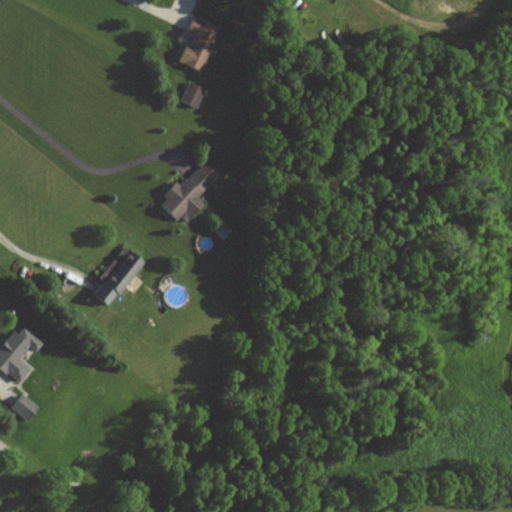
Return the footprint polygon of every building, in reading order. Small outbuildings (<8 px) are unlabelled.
[(198,73),(219,30),(190,17),(182,33),(187,36),(175,62),(198,73)] [(178,103),(195,108),(201,88),(184,83),(178,103)] [(194,198),(214,177),(200,163),(177,186),(174,183),(153,204),(172,222),(183,210),(189,216),(201,204),(194,198)] [(94,279),(98,282),(88,293),(103,307),(141,265),(122,248),(94,279)] [(16,360),(26,348),(32,353),(40,344),(17,325),(0,345),(0,372),(14,384),(27,369),(16,360)] [(7,410),(25,422),(36,407),(17,394),(7,410)]
